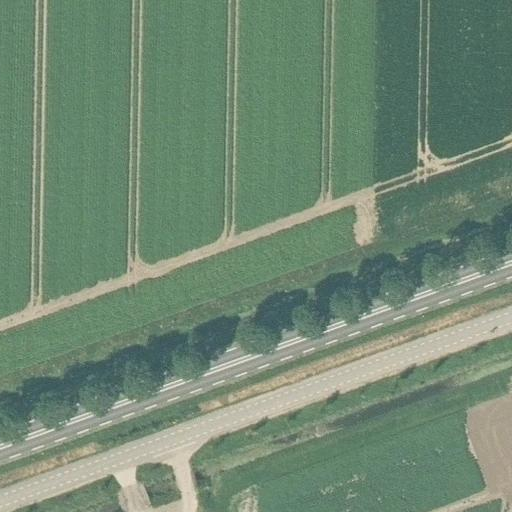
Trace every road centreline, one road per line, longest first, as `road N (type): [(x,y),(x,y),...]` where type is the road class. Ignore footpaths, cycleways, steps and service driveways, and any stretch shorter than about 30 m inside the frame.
road 1 (secondary): [(0,447),(511,262)]
road 2 (unclassified): [(511,316),(0,501)]
